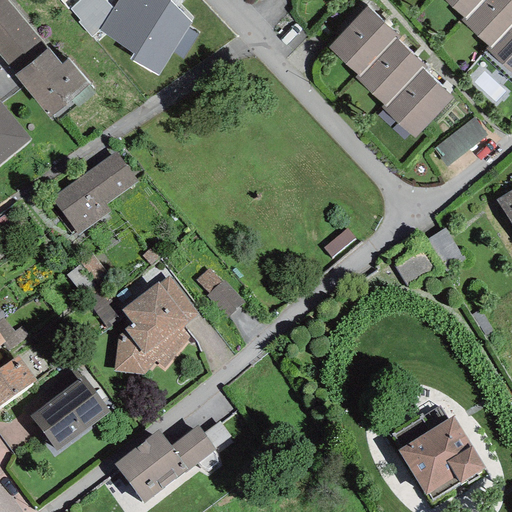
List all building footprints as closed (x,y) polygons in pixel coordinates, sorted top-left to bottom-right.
[(49,118),(82,91),(89,85),(68,59),(61,64),(48,48),(47,49),(5,0),(0,0),(0,57),(14,75),(13,76),(49,118)] [(77,22),(91,37),(99,31),(112,9),(103,0),(80,0),(70,9),(80,20),(77,22)] [(191,22),(163,0),(118,0),(112,9),(99,31),(133,54),(129,60),(157,77),(191,22)] [(443,0),(465,19),(482,0),(443,0)] [(511,0),(482,0),(465,19),(462,22),(488,46),(490,47),(511,23),(511,0)] [(328,48),(357,75),(360,78),(396,39),(399,36),(367,7),(328,48)] [(511,23),(490,47),(488,46),(485,49),(511,74),(511,23)] [(383,104),(386,107),(421,69),(425,66),(396,39),(360,78),(357,75),(354,77),(383,104)] [(452,97),(421,69),(386,107),(383,104),(380,107),(413,138),(452,97)] [(0,102),(0,164),(30,140),(0,102)] [(473,117),(433,149),(447,166),(487,135),(473,117)] [(112,165),(54,209),(70,234),(82,225),(88,232),(107,220),(101,213),(131,189),(112,165)] [(511,226),(511,189),(495,199),(511,226)] [(445,228),(427,239),(447,271),(465,259),(445,228)] [(347,229),(323,248),(331,257),(355,238),(347,229)] [(421,248),(394,265),(406,286),(434,269),(421,248)] [(167,290),(126,323),(136,337),(120,349),(117,378),(141,382),(144,360),(192,323),(167,290)] [(220,292),(207,304),(226,324),(240,311),(220,292)] [(84,309),(74,316),(94,346),(105,338),(84,309)] [(480,310),(472,314),(484,335),(492,331),(480,310)] [(18,356),(0,369),(0,405),(35,380),(18,356)] [(83,376),(29,416),(57,453),(111,413),(83,376)] [(453,416),(397,450),(425,496),(429,494),(433,500),(485,469),(453,416)] [(198,426),(171,447),(188,470),(215,450),(198,426)] [(159,431),(114,465),(143,504),(188,470),(171,447),(159,431)]
